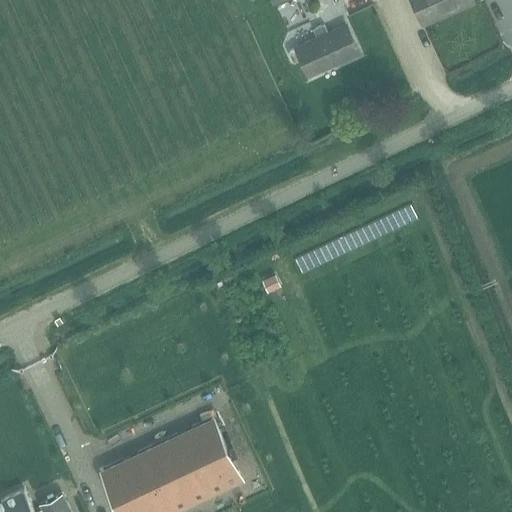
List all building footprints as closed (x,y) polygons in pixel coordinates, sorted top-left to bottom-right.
[(342,17),(360,9),(356,0),(341,0),(336,2),(342,17)] [(414,0),(425,21),(471,0),(414,0)] [(309,74),(360,52),(347,23),(296,45),(309,74)] [(69,454),(76,470),(118,451),(102,415),(41,443),(29,419),(9,428),(22,457),(38,450),(45,465),(69,454)] [(213,418),(103,469),(122,511),(173,511),(242,480),(213,418)] [(25,488),(0,499),(0,511),(71,511),(62,493),(41,503),(43,508),(36,511),(25,488)]
